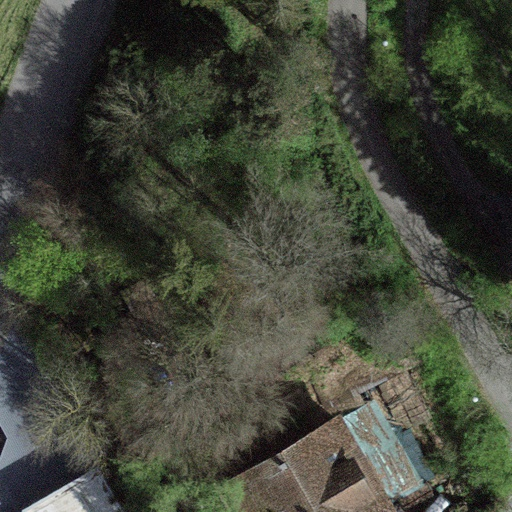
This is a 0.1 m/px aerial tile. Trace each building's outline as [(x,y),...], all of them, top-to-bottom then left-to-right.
[(144,282),(139,272),(117,284),(147,338),(166,327),(141,284),(144,282)] [(416,361),(394,317),(260,384),(272,403),(312,384),(324,407),(416,361)] [(263,408),(252,388),(208,410),(219,431),(263,408)] [(387,511),(336,422),(225,486),(240,511),(387,511)] [(121,511),(95,466),(18,510),(19,511),(121,511)]
